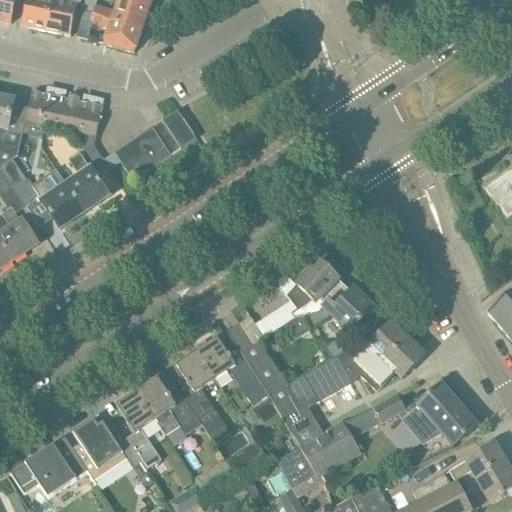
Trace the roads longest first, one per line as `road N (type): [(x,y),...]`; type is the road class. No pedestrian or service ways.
road 1 (secondary): [(0,412),(390,158)]
road 2 (secondary): [(365,104),(0,346)]
road 3 (residential): [(0,52),(138,83),(264,9),(305,0)]
road 4 (residential): [(511,398),(390,158)]
road 5 (secondary): [(511,6),(365,104)]
road 6 (secondary): [(390,158),(511,78)]
